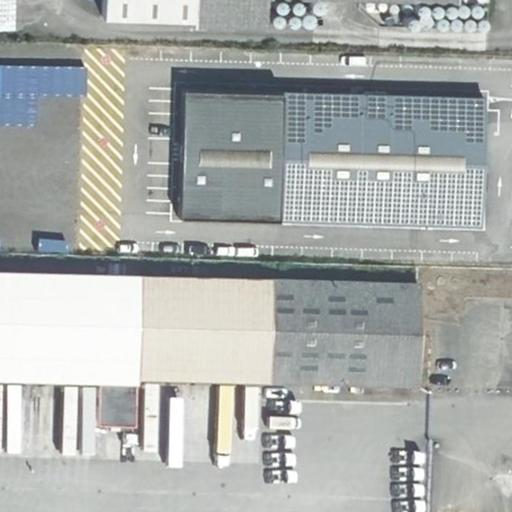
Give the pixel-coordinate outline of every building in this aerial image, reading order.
[(100,0),(100,17),(193,20),(193,0),(100,0)] [(262,22),(262,0),(193,0),(193,20),(262,22)] [(176,215),(275,219),(280,91),(183,86),(176,215)] [(482,99),(280,91),(275,219),(477,227),(480,159),(482,99)] [(136,277),(0,272),(0,381),(93,385),(92,427),(129,428),(131,381),(136,277)] [(131,381),(262,386),(266,282),(136,277),(131,381)] [(417,287),(266,282),(262,386),(347,388),(415,390),(416,331),(417,295),(417,287)]
